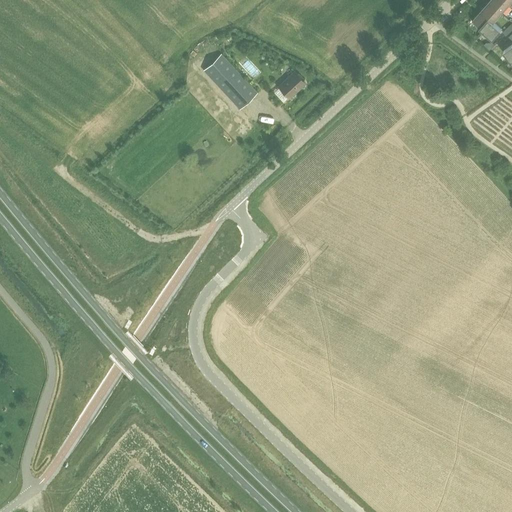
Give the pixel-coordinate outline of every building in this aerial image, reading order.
[(510,4),(505,0),(489,0),(489,1),(502,13),(510,4)] [(494,21),(502,13),(489,1),(481,10),(489,16),(494,21)] [(489,16),(481,10),(472,19),(480,26),(489,16)] [(502,28),(494,21),(489,16),(480,26),(493,38),(502,28)] [(204,69),(240,108),(258,92),(222,52),(204,69)] [(279,85),(289,97),(306,82),(295,71),(279,85)] [(477,177),(481,172),(474,166),(469,171),(477,177)]
